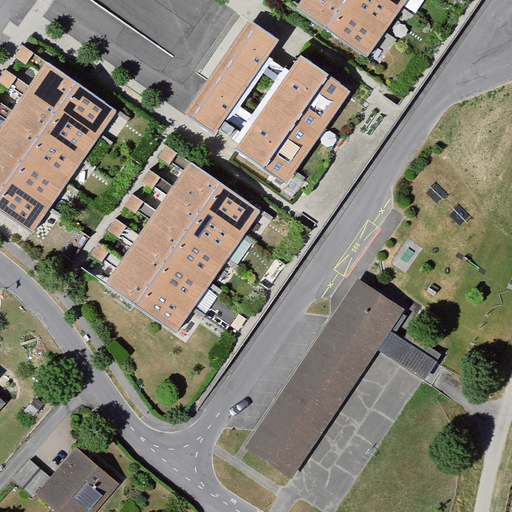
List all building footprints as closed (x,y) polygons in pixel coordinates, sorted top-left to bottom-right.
[(299,0),(293,9),(365,58),(405,0),(299,0)] [(253,23),(187,119),(215,138),(221,129),(242,144),(238,150),(288,185),(352,93),(298,56),(289,69),(275,60),(285,45),(253,23)] [(42,63),(0,121),(0,216),(27,235),(113,114),(42,63)] [(186,165),(101,283),(171,334),(256,216),(186,165)] [(358,280),(245,449),(293,481),(378,351),(422,379),(435,360),(391,332),(405,310),(358,280)] [(13,484),(46,511),(101,511),(122,487),(72,446),(46,477),(30,463),(13,484)]
